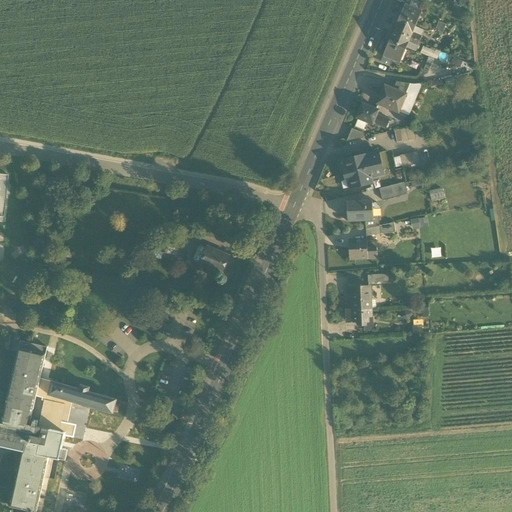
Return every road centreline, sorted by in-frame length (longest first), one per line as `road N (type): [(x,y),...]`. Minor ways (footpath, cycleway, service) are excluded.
road 1 (tertiary): [(296,203),(161,511)]
road 2 (residential): [(296,203),(320,213),(330,433)]
road 3 (tertiary): [(382,0),(296,203)]
road 4 (unclassified): [(159,177),(0,147)]
road 5 (unclassified): [(296,203),(159,177)]
